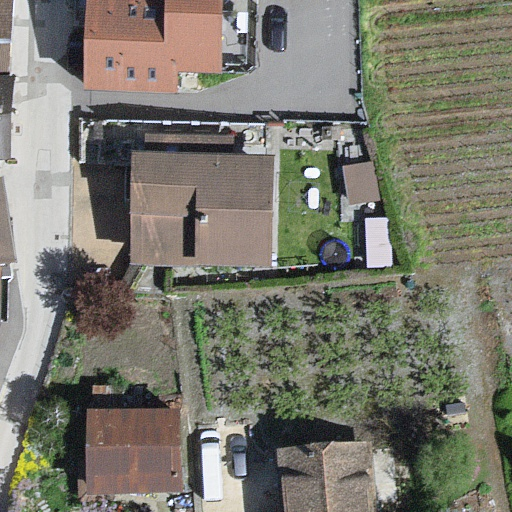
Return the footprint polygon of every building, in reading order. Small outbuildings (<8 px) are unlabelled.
[(12,0),(0,0),(0,89),(8,89),(12,0)] [(224,82),(225,0),(178,0),(178,9),(101,8),(100,96),(181,97),(180,80),(224,82)] [(8,89),(0,89),(0,171),(9,171),(8,89)] [(273,273),(273,169),(145,169),(145,268),(273,273)] [(0,197),(0,276),(7,275),(14,273),(0,197)] [(185,497),(183,422),(100,424),(102,498),(185,497)] [(376,511),(371,454),(287,462),(290,511),(376,511)]
